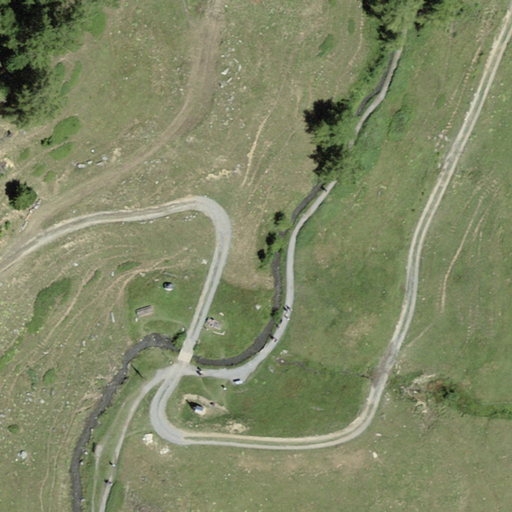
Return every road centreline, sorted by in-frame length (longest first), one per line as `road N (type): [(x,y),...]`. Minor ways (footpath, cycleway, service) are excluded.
road 1 (track): [(511,4),(474,114),(425,215),(404,334),(365,425),(346,437),(317,444),(179,439),(158,429),(158,405),(222,253),(222,218),(205,202),(101,218),(54,237),(0,275)]
road 2 (track): [(0,266),(32,223),(174,136),(211,78),(214,0)]
